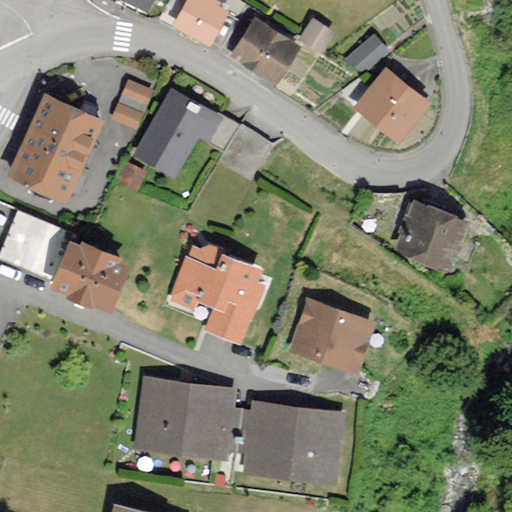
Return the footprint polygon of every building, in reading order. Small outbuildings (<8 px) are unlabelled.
[(216,42),(231,15),(213,4),(205,0),(196,0),(183,24),(216,42)] [(214,0),(213,4),(231,15),(235,8),(220,0),(214,0)] [(314,35),(331,44),(338,31),(321,22),(314,35)] [(261,24),(242,57),(256,65),(254,69),(256,72),(261,74),(266,75),(268,71),(281,79),(301,46),(261,24)] [(382,41),(386,38),(384,34),(367,47),(370,51),(382,41)] [(329,49),(331,44),(314,35),(312,39),(329,49)] [(386,38),(382,41),(391,52),(395,49),(386,38)] [(381,61),(391,52),(382,41),(370,51),(355,64),(372,73),(383,63),(381,61)] [(131,69),(113,110),(138,121),(156,80),(131,69)] [(393,76),(367,108),(404,137),(429,105),(393,76)] [(221,165),(243,126),(203,102),(201,105),(192,99),(190,104),(175,95),(142,152),(173,171),(198,131),(207,137),(192,162),(214,175),(221,165)] [(49,96),(47,99),(49,100),(29,142),(27,142),(13,172),(65,197),(79,166),(77,164),(97,122),(100,123),(101,119),(49,96)] [(272,147),(243,126),(221,165),(251,183),(272,147)] [(409,202),(405,212),(416,217),(414,222),(409,220),(404,233),(410,235),(404,251),(453,272),(472,224),(448,213),(448,211),(428,203),(426,208),(409,202)] [(21,212),(1,258),(56,283),(56,284),(71,290),(70,293),(89,301),(90,298),(107,305),(123,268),(112,263),(114,259),(87,247),(85,247),(83,251),(73,246),(77,236),(21,212)] [(197,249),(192,260),(199,263),(203,251),(197,249)] [(222,303),(214,323),(212,327),(240,338),(260,286),(252,282),(256,271),(203,251),(199,263),(192,260),(182,287),(199,294),(213,300),(217,291),(225,295),(222,303)] [(194,304),(199,294),(182,287),(178,297),(194,304)] [(213,300),(222,303),(225,295),(217,291),(213,300)] [(373,322),(313,302),(305,325),(311,328),(305,346),(333,355),(332,361),(357,369),(373,322)] [(149,381),(144,421),(162,424),(160,444),(222,452),(223,443),(227,411),(228,401),(178,395),(178,385),(149,381)] [(178,395),(228,401),(229,392),(178,385),(178,395)] [(306,422),(307,413),(269,408),(257,406),(256,416),(306,422)] [(241,415),(241,413),(229,410),(227,411),(223,443),(237,445),(241,415)] [(256,416),(241,413),(241,415),(237,445),(252,447),(255,419),(256,416)] [(306,422),(256,416),(255,419),(252,447),(249,466),(309,474),(311,455),(333,458),(336,434),(338,416),(307,413),(306,422)] [(142,441),(160,444),(162,424),(144,421),(142,441)] [(311,455),(309,474),(331,477),(333,458),(311,455)]
